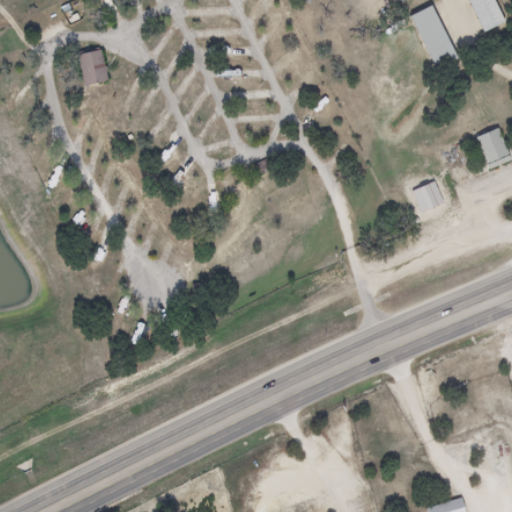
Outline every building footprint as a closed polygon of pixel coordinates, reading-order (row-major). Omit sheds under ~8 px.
[(499,25),(488,0),(461,0),(476,34),(499,25)] [(431,71),(453,60),(427,7),(405,17),(431,71)] [(78,86),(100,84),(97,51),(74,54),(78,86)] [(471,139),(484,171),(507,162),(495,130),(471,139)] [(426,210),(439,205),(431,187),(418,193),(426,210)] [(471,511),(467,500),(433,511),(471,511)]
